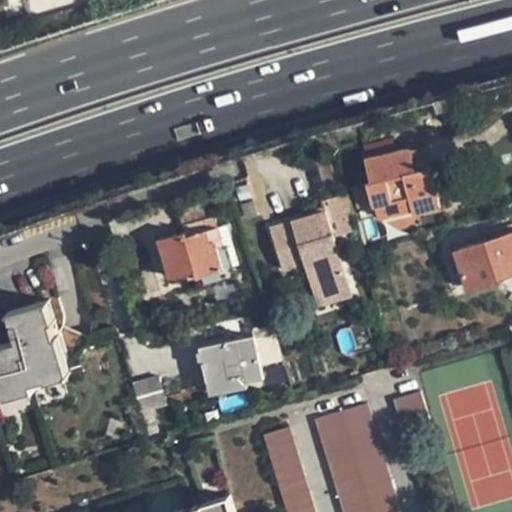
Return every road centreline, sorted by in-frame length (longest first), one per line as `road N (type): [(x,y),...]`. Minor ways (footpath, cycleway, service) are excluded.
road 1 (motorway): [(0,182),(511,29)]
road 2 (motorway): [(335,0),(0,104)]
